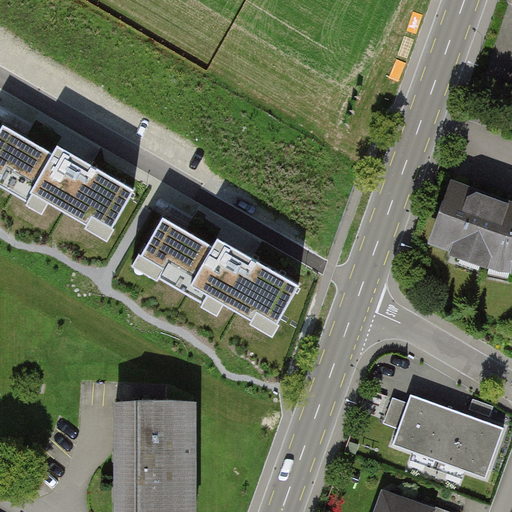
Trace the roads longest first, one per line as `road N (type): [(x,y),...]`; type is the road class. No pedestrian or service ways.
road 1 (tertiary): [(359,295),(466,0)]
road 2 (tertiary): [(282,511),(359,295)]
road 3 (residential): [(0,77),(193,188)]
road 4 (residential): [(511,388),(359,295)]
